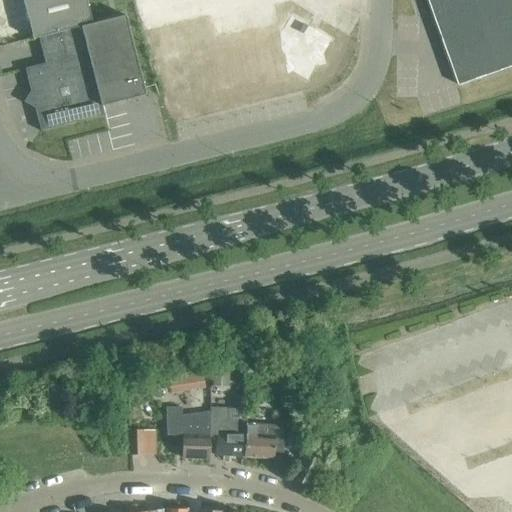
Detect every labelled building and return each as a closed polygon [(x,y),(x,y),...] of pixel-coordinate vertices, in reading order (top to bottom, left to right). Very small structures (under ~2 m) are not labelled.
[(92,0),(29,0),(42,59),(31,61),(44,126),(106,114),(103,102),(148,93),(132,12),(96,20),(92,0)] [(165,0),(146,0),(147,9),(166,7),(165,0)] [(511,0),(428,0),(459,87),(511,68),(511,0)] [(209,20),(166,29),(178,89),(217,81),(230,88),(306,73),(316,78),(338,33),(295,12),(288,27),(214,42),(209,20)] [(209,364),(190,370),(192,377),(203,375),(203,376),(211,375),(209,364)] [(212,372),(211,385),(229,387),(230,373),(212,372)] [(203,376),(203,375),(192,377),(168,381),(170,394),(205,389),(203,376)] [(208,449),(209,415),(188,416),(189,407),(165,408),(166,436),(183,437),(182,458),(208,459),(208,449)] [(209,409),(209,415),(208,449),(214,450),(214,456),(243,457),(245,424),(245,411),(209,409)] [(255,425),(245,424),(243,457),(273,459),(273,453),(282,453),(283,426),(255,424),(255,425)] [(130,431),(130,455),(143,455),(142,431),(130,431)] [(289,477),(312,488),(324,465),(301,453),(289,477)]
